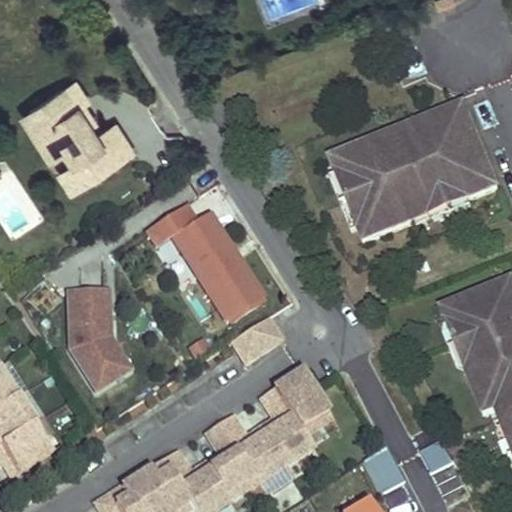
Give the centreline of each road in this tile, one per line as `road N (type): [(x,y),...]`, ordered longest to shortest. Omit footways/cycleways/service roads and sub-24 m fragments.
road 1 (residential): [(127,0),(337,327)]
road 2 (residential): [(337,327),(47,511)]
road 3 (residential): [(337,327),(437,511)]
